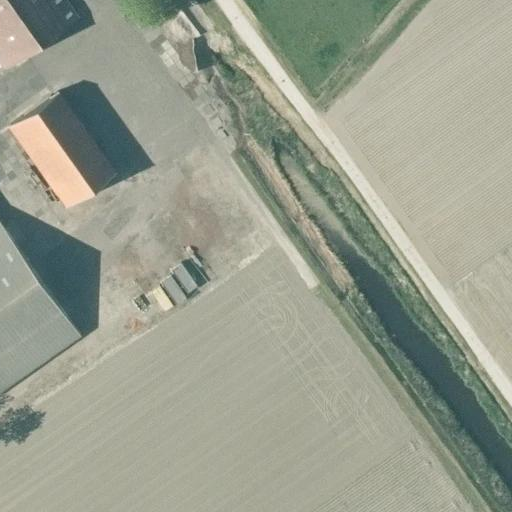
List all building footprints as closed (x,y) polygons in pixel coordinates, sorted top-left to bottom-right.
[(78,16),(66,0),(0,0),(0,60),(4,67),(78,16)] [(9,124),(65,205),(117,168),(60,88),(9,124)] [(0,390),(81,333),(0,218),(0,390)] [(49,270),(55,279),(70,269),(64,260),(49,270)] [(171,268),(188,290),(197,283),(181,261),(171,268)] [(187,296),(185,294),(170,273),(161,280),(177,302),(187,296)]
